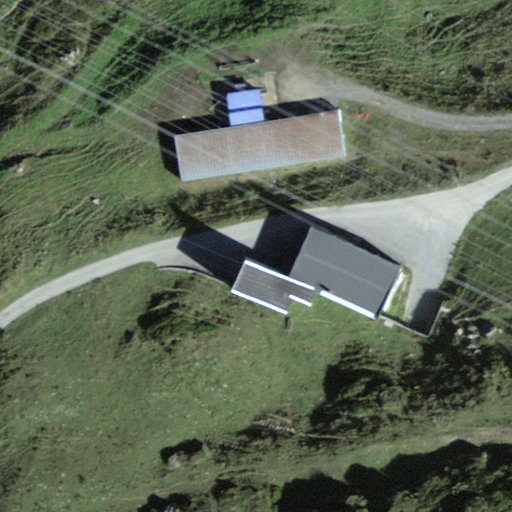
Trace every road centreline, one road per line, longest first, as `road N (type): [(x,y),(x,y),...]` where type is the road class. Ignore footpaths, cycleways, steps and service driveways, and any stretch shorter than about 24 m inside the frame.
road 1 (unclassified): [(511,178),(441,214),(359,213),(140,255),(71,276),(0,322)]
road 2 (track): [(293,71),(415,113),(511,121)]
